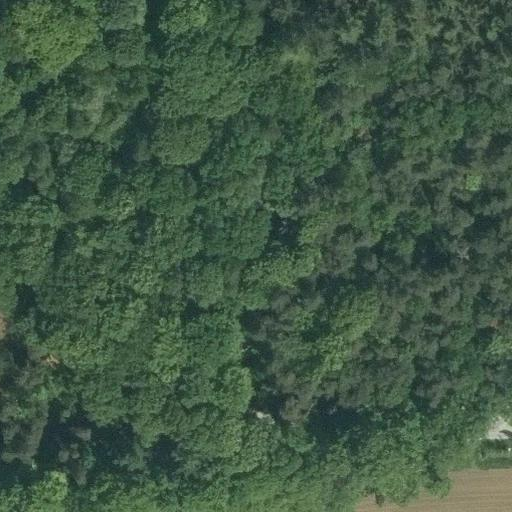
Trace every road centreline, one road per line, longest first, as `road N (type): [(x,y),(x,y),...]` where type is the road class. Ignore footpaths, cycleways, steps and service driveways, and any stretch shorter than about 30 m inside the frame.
road 1 (unclassified): [(508,428),(342,442),(305,453),(0,215)]
road 2 (track): [(305,453),(0,498)]
